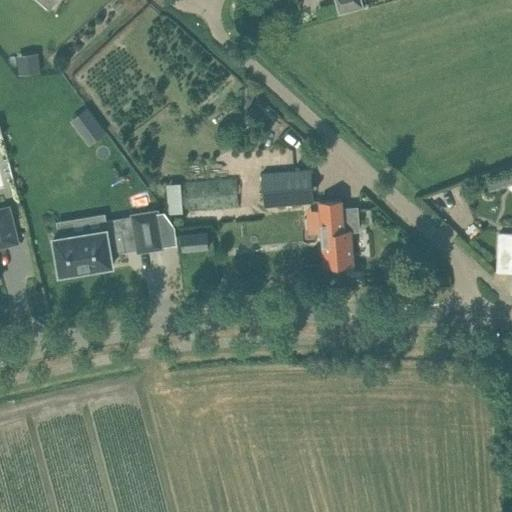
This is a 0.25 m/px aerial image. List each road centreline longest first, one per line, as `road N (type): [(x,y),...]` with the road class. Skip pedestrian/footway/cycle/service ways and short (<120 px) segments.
road 1 (tertiary): [(467,317),(249,315),(0,356)]
road 2 (residential): [(467,317),(461,262),(200,19)]
